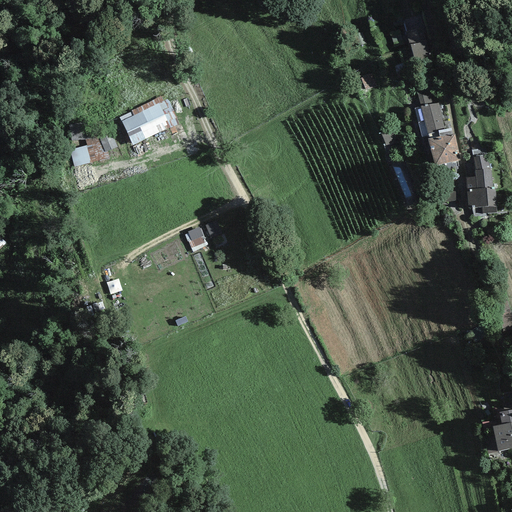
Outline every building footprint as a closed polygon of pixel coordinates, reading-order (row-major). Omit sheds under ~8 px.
[(411,48),(415,63),(431,59),(422,29),(405,33),(410,48),(411,48)] [(375,75),(362,80),(367,93),(380,88),(375,75)] [(179,124),(165,95),(119,118),(133,147),(179,124)] [(447,130),(440,105),(423,109),(431,134),(447,130)] [(88,123),(69,125),(71,140),(71,142),(85,140),(90,139),(90,138),(88,123)] [(107,124),(97,127),(100,137),(102,136),(101,135),(107,132),(108,133),(110,132),(107,124)] [(107,152),(117,148),(110,132),(108,133),(107,132),(101,135),(102,136),(100,137),(99,137),(107,153),(107,152)] [(99,136),(90,138),(90,139),(85,140),(87,146),(91,162),(106,159),(107,154),(108,154),(107,152),(107,153),(99,137),(99,136)] [(435,168),(460,162),(455,136),(429,141),(435,168)] [(71,142),(71,140),(64,141),(66,152),(69,151),(73,150),(71,142)] [(73,150),(69,151),(74,167),(91,163),(91,162),(87,146),(73,150)] [(488,156),(473,159),(476,171),(490,170),(488,156)] [(496,208),(497,208),(495,189),(493,189),(492,170),(490,170),(476,171),(475,171),(475,178),(466,179),(467,191),(468,210),(479,210),(480,215),(497,213),(496,208)] [(207,229),(212,242),(224,237),(219,225),(207,229)] [(187,236),(192,254),(208,249),(202,231),(187,236)] [(109,287),(113,302),(124,299),(119,284),(109,287)] [(511,315),(507,297),(494,301),(503,332),(511,329),(511,315)] [(502,427),(511,424),(511,412),(499,415),(502,427)] [(492,429),(498,427),(497,421),(482,424),(484,434),(493,432),(492,429)] [(498,453),(498,454),(511,450),(511,424),(502,427),(498,427),(492,429),(493,432),(494,437),(485,439),(488,454),(498,453)]
